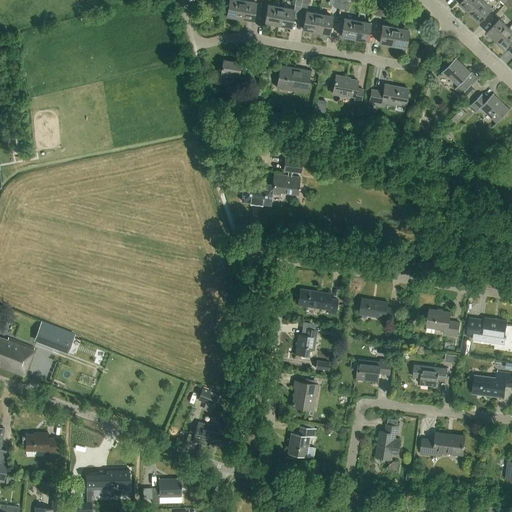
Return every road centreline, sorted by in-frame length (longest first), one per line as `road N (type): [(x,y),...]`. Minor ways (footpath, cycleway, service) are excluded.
road 1 (residential): [(266,479),(280,267),(291,261),(511,295)]
road 2 (track): [(239,473),(252,274),(216,179),(211,137)]
road 3 (unclassified): [(266,479),(0,381)]
road 4 (residential): [(192,38),(243,36),(411,63),(449,25)]
road 5 (residential): [(511,419),(368,401),(360,406),(346,495)]
road 6 (unclassified): [(495,511),(346,495)]
